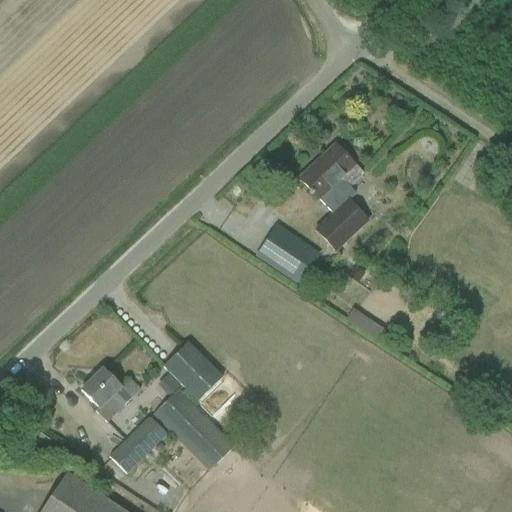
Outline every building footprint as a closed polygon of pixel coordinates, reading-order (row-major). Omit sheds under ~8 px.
[(334,147),(298,180),(309,193),(308,194),(311,197),(312,195),(332,216),(321,226),(314,232),(335,254),(367,224),(364,220),(347,203),(355,196),(348,189),(361,176),(334,147)] [(275,227),(254,259),(298,288),(319,256),(275,227)] [(354,268),(347,279),(357,286),(364,275),(354,268)] [(350,328),(382,346),(390,332),(357,315),(350,328)] [(162,369),(176,383),(196,403),(220,378),(200,359),(186,345),(162,369)] [(101,372),(80,393),(97,411),(95,413),(106,425),(130,401),(140,391),(132,382),(122,392),(101,372)] [(152,416),(166,431),(207,472),(232,448),(191,407),(177,392),(152,416)] [(149,420),(108,460),(122,474),(124,476),(125,477),(149,453),(166,437),(163,434),(149,420)] [(42,511),(118,511),(66,477),(42,511)]
